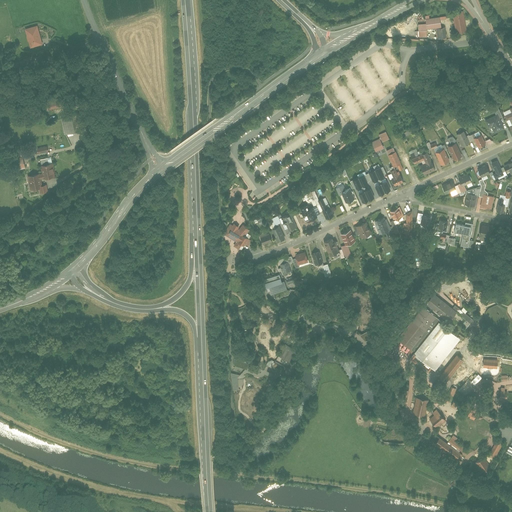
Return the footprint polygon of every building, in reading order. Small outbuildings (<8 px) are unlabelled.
[(453,14),(456,33),(467,31),(464,12),(453,14)] [(426,18),(427,29),(442,27),(440,16),(426,18)] [(36,21),(24,24),(30,43),(41,39),(36,21)] [(445,27),(435,29),(437,39),(447,37),(445,27)] [(47,109),(61,107),(60,98),(46,100),(47,109)] [(492,127),(495,133),(505,128),(499,114),(485,120),(488,128),(492,127)] [(79,115),(61,118),(64,134),(82,131),(79,115)] [(460,121),(465,126),(468,122),(464,118),(460,121)] [(387,131),(379,134),(382,142),(390,139),(387,131)] [(456,134),(462,146),(469,143),(463,131),(456,134)] [(474,138),(478,148),(486,144),(482,135),(474,138)] [(448,138),(450,144),(456,142),(454,136),(448,138)] [(376,152),(385,148),(380,138),(372,142),(376,152)] [(44,142),(35,144),(37,150),(46,148),(44,142)] [(444,149),(442,144),(437,146),(436,143),(431,145),(430,142),(427,143),(429,150),(434,148),(436,152),(444,149)] [(448,147),(454,160),(461,157),(455,144),(448,147)] [(435,153),(441,165),(450,161),(444,149),(435,153)] [(388,155),(393,166),(401,163),(396,151),(388,155)] [(420,166),(424,174),(436,169),(428,151),(412,158),(414,163),(424,159),(426,164),(420,166)] [(20,153),(14,155),(16,165),(23,164),(20,153)] [(42,173),(26,176),(29,190),(39,188),(40,194),(47,193),(46,184),(41,185),(40,180),(46,179),(45,177),(54,176),(52,163),(49,164),(48,158),(40,160),(42,173)] [(486,165),(477,169),(481,178),(490,173),(486,165)] [(394,186),(404,181),(401,175),(399,175),(396,168),(391,171),(394,178),(391,179),(394,186)] [(498,168),(491,171),(495,178),(501,175),(498,168)] [(468,173),(458,178),(462,186),(472,182),(468,173)] [(358,178),(362,186),(368,183),(364,175),(358,178)] [(375,180),(380,193),(389,189),(383,176),(375,180)] [(353,180),(357,188),(362,186),(358,178),(353,180)] [(452,180),(442,185),(446,194),(456,189),(452,180)] [(341,194),(345,203),(356,198),(351,188),(346,191),(344,185),(335,188),(339,195),(341,194)] [(365,192),(368,200),(374,197),(370,189),(365,192)] [(314,200),(320,197),(317,190),(311,192),(314,200)] [(359,194),(363,202),(368,200),(365,192),(359,194)] [(467,193),(464,205),(474,207),(476,195),(467,193)] [(484,194),(481,207),(491,209),(494,197),(484,194)] [(504,199),(499,198),(496,211),(504,213),(505,205),(503,204),(504,199)] [(319,201),(327,220),(335,216),(330,207),(327,209),(322,199),(319,201)] [(304,211),(308,221),(317,217),(313,207),(304,211)] [(399,208),(390,212),(394,220),(403,216),(399,208)] [(404,223),(404,237),(410,237),(410,229),(413,228),(413,217),(413,218),(413,215),(413,214),(413,210),(406,212),(406,219),(402,220),(406,220),(406,223),(404,223)] [(283,217),(289,231),(296,227),(290,213),(283,217)] [(431,218),(423,216),(420,225),(429,227),(431,218)] [(384,218),(377,221),(382,233),(389,230),(384,218)] [(448,222),(440,220),(437,230),(446,232),(448,222)] [(366,222),(356,226),(361,239),(371,235),(366,222)] [(232,225),(229,224),(223,234),(233,240),(235,242),(232,245),(242,251),(251,238),(245,235),(249,229),(242,224),(240,227),(237,226),(234,223),(232,225)] [(471,226),(455,223),(453,233),(463,235),(469,237),(471,226)] [(492,227),(482,224),(479,235),(481,236),(480,239),(486,241),(487,237),(489,238),(492,227)] [(280,225),(271,229),(277,242),(286,238),(280,225)] [(350,230),(340,234),(346,246),(356,242),(350,230)] [(269,232),(260,235),(263,245),(272,242),(269,232)] [(333,238),(323,242),(330,256),(339,252),(333,238)] [(308,261),(305,252),(294,255),(297,265),(308,261)] [(319,252),(311,254),(315,266),(323,263),(319,252)] [(291,273),(288,263),(293,262),(291,256),(287,258),(287,257),(279,260),(284,275),(291,273)] [(279,275),(262,280),(266,292),(270,291),(271,294),(287,289),(284,281),(281,282),(279,275)] [(433,292),(398,338),(415,351),(413,353),(431,367),(435,370),(459,339),(439,322),(444,316),(450,321),(452,318),(457,311),(453,307),(433,292)] [(455,305),(453,307),(457,311),(452,318),(466,328),(473,319),(455,305)] [(292,318),(284,313),(281,318),(290,323),(292,318)] [(369,329),(359,334),(365,340),(366,340),(373,336),(369,329)] [(278,355),(290,362),(297,349),(285,342),(278,355)] [(431,367),(413,353),(409,358),(427,372),(431,367)] [(462,359),(455,354),(438,376),(445,381),(462,359)] [(290,362),(278,355),(276,359),(274,361),(272,359),(268,360),(265,365),(265,368),(274,368),(283,369),(285,367),(291,366),(290,362)] [(245,359),(234,356),(233,364),(234,364),(234,365),(247,369),(248,364),(246,364),(247,360),(245,359)] [(237,377),(239,375),(231,373),(232,391),(238,390),(237,380),(237,377)] [(451,386),(448,394),(450,395),(453,396),(456,388),(451,386)] [(456,390),(465,395),(468,390),(459,386),(456,390)] [(500,392),(499,397),(507,398),(507,393),(504,393),(505,387),(500,387),(500,392)] [(448,394),(442,392),(440,398),(448,401),(450,395),(448,394)] [(415,403),(412,414),(415,414),(419,415),(423,416),(424,416),(428,399),(416,396),(415,403)] [(460,402),(453,400),(452,402),(450,407),(457,409),(459,404),(460,402)] [(477,407),(471,406),(469,417),(475,418),(477,407)] [(441,415),(436,409),(432,412),(434,415),(430,419),(433,423),(436,427),(445,419),(443,417),(441,415)] [(446,442),(435,433),(431,439),(435,443),(435,444),(458,461),(463,454),(460,453),(461,452),(465,447),(456,440),(457,439),(458,437),(457,437),(453,434),(446,442)] [(503,444),(496,441),(490,453),(497,456),(503,444)] [(475,461),(481,471),(490,465),(484,455),(475,461)]
